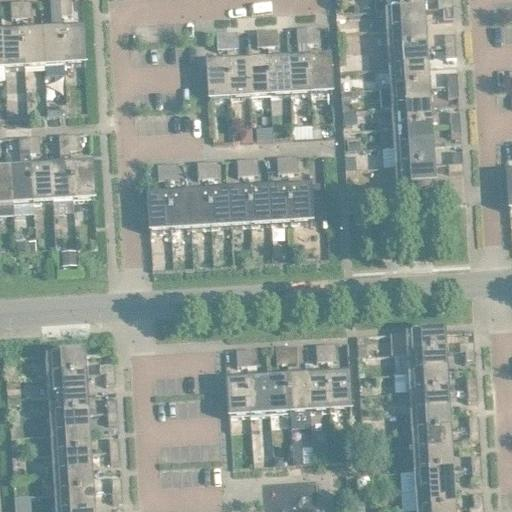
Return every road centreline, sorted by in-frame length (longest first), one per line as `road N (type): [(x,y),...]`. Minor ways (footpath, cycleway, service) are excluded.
road 1 (tertiary): [(139,302),(501,279)]
road 2 (residential): [(125,75),(121,13),(332,0)]
road 3 (residential): [(139,302),(129,142)]
road 4 (residential): [(501,279),(490,120)]
road 5 (residential): [(231,492),(152,497),(148,433)]
road 6 (tertiary): [(0,311),(139,302)]
